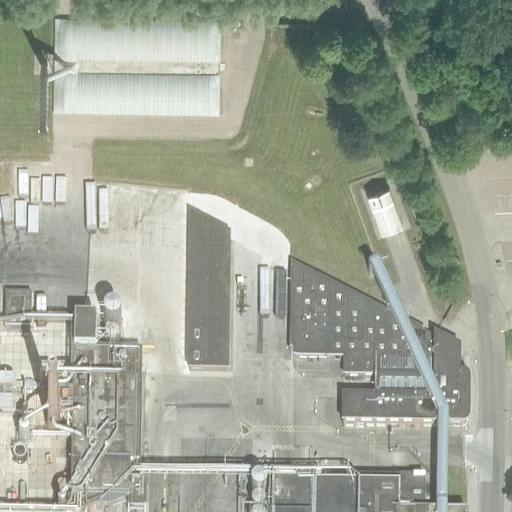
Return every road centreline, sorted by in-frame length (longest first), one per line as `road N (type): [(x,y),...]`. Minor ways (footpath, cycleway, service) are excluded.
road 1 (unclassified): [(490,511),(484,300),(469,232),(369,0)]
road 2 (unknown): [(488,432),(242,427)]
road 3 (unknown): [(250,385),(197,382),(162,394),(147,438),(141,511)]
